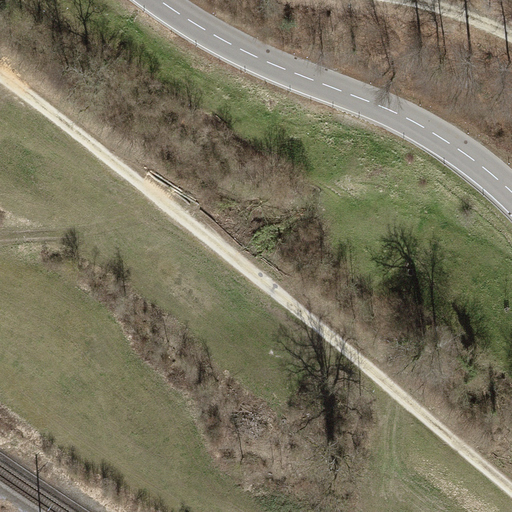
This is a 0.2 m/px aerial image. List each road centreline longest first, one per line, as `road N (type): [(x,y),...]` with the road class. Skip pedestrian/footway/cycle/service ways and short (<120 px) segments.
road 1 (track): [(0,74),(511,488)]
road 2 (tertiary): [(160,0),(221,39),(413,121),(511,192)]
